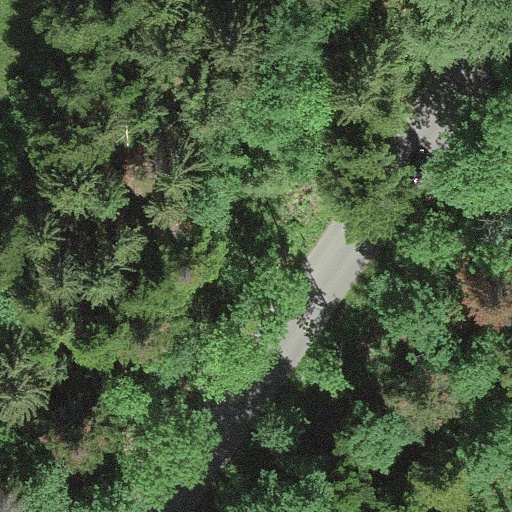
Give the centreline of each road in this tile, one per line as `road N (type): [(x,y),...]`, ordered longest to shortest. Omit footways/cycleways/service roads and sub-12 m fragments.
road 1 (tertiary): [(511,44),(456,137),(177,511)]
road 2 (track): [(456,137),(507,0)]
